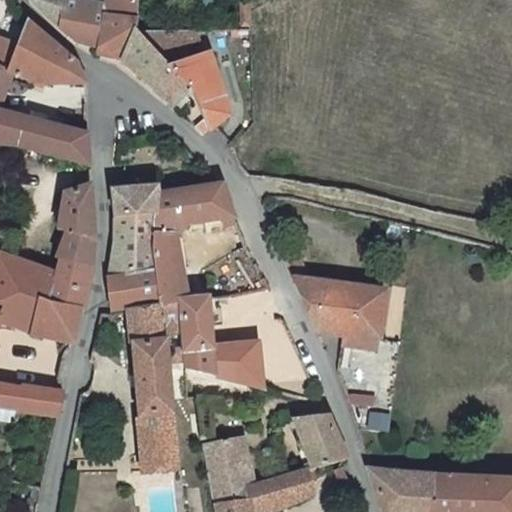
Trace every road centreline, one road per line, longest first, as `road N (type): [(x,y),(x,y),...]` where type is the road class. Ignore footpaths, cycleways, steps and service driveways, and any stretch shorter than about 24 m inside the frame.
road 1 (unclassified): [(110,94),(96,307),(50,511)]
road 2 (residential): [(110,94),(160,119),(236,182),(338,406)]
road 3 (track): [(511,236),(236,182)]
road 4 (residential): [(184,381),(284,411),(338,406)]
road 5 (residential): [(6,0),(39,44),(110,94)]
